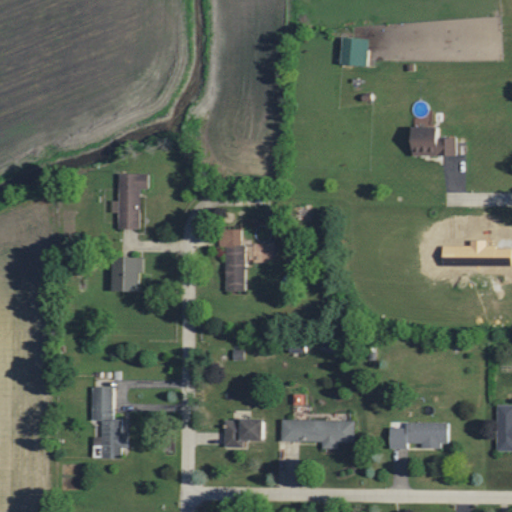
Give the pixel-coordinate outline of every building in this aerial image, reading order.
[(371,65),(372,38),(346,37),(345,64),(371,65)] [(446,126),(416,127),(416,155),(461,155),(461,138),(446,138),(446,126)] [(122,200),(115,200),(115,212),(122,212),(122,229),(144,228),(144,188),(152,188),(152,173),(122,173),(122,200)] [(228,291),(248,291),(249,244),(244,244),(244,230),(223,229),(223,246),(229,246),(228,291)] [(144,292),(145,258),(117,257),(117,291),(144,292)] [(95,387),(95,420),(104,420),(105,458),(124,458),(124,447),(131,447),(131,432),(124,432),(124,419),(116,419),(116,387),(95,387)] [(511,404),(500,404),(499,450),(511,450),(511,404)] [(246,440),(269,441),(269,420),(228,419),(227,447),(246,447),(246,440)] [(325,448),(341,448),(341,442),(356,442),(357,421),(285,419),(284,441),(325,442),(325,448)] [(393,448),(412,448),(412,443),(426,443),(426,448),(444,448),(445,443),(452,443),(452,423),(410,422),(409,428),(393,427),(393,448)]
